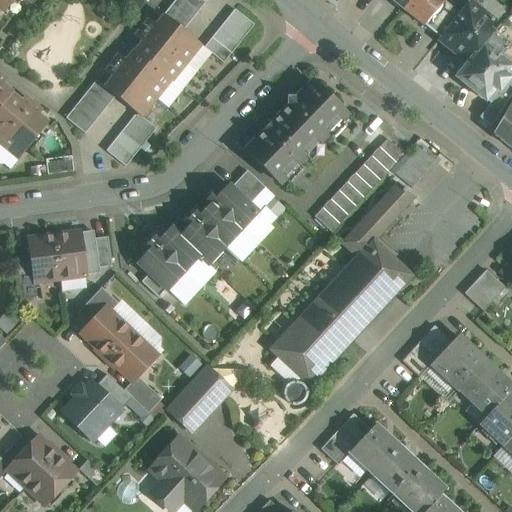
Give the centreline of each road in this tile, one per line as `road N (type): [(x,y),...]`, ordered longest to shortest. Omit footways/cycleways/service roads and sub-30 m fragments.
road 1 (residential): [(511,221),(246,511)]
road 2 (residential): [(0,209),(154,185),(187,163),(315,23)]
road 3 (residential): [(315,23),(511,178)]
road 4 (residential): [(0,396),(26,420),(71,370),(33,336)]
